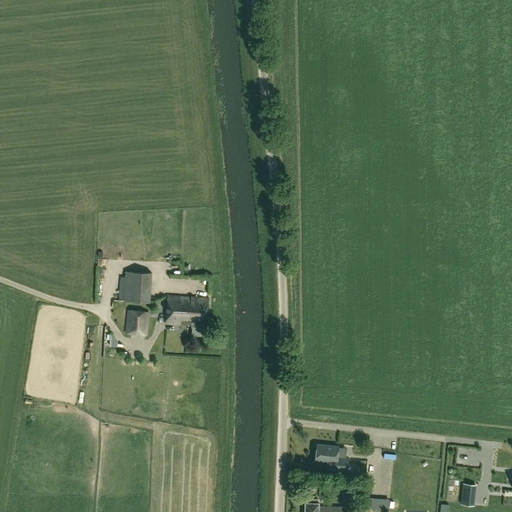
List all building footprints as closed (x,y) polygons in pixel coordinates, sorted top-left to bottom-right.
[(126,271),(124,300),(149,302),(151,273),(126,271)] [(209,298),(168,296),(169,295),(167,295),(166,323),(167,323),(192,325),(192,327),(207,328),(209,298)] [(147,335),(148,312),(128,310),(126,333),(147,335)] [(316,444),(315,461),(327,462),(326,469),(346,471),(347,458),(337,457),(338,446),(316,444)] [(475,485),(463,484),(462,497),(474,499),(475,485)] [(305,503),(304,511),(346,511),(346,507),(319,507),(319,503),(318,503),(318,499),(306,499),(306,503),(305,503)]
